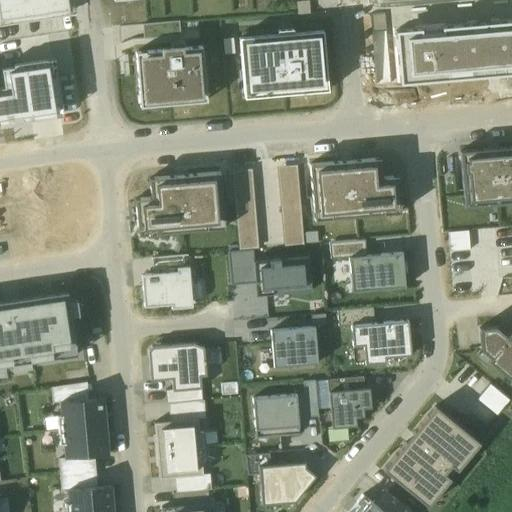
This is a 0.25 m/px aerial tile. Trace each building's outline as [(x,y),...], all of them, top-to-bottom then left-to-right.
[(0,0),(0,19),(73,9),(71,0),(0,0)] [(511,17),(396,28),(401,80),(511,70),(511,17)] [(321,31),(239,38),(244,97),(326,90),(321,31)] [(159,54),(138,55),(142,103),(202,97),(198,50),(183,52),(182,45),(159,47),(159,54)] [(0,114),(52,107),(45,61),(6,67),(9,89),(0,90),(0,114)] [(511,146),(459,151),(459,156),(453,156),(455,193),(462,192),(463,198),(479,197),(480,205),(511,203),(511,146)] [(377,163),(310,168),(314,224),(399,217),(396,180),(379,181),(377,163)] [(216,178),(148,184),(150,206),(135,207),(137,238),(220,231),(216,178)] [(364,240),(328,243),(329,259),(348,258),(365,256),(364,240)] [(252,252),(227,254),(229,287),(255,285),(254,271),(252,252)] [(365,256),(348,258),(351,291),(404,287),(401,253),(365,256)] [(152,259),(153,275),(175,274),(175,269),(188,269),(187,257),(152,259)] [(267,270),(254,271),(255,285),(256,297),(310,293),(307,258),(276,260),(277,264),(266,264),(267,270)] [(153,275),(141,276),(143,309),(170,307),(171,311),(190,310),(188,269),(175,269),(175,274),(153,275)] [(67,291),(0,301),(0,365),(76,355),(70,316),(79,315),(76,300),(68,301),(67,291)] [(372,308),(336,310),(337,326),(350,326),(373,324),(372,308)] [(373,324),(350,326),(352,344),(363,343),(365,363),(384,361),(384,356),(409,354),(407,322),(373,324)] [(313,327),(269,330),(272,365),(315,361),(313,327)] [(511,331),(506,336),(495,327),(479,328),(480,349),(490,357),(487,360),(511,380),(511,331)] [(152,347),(148,352),(150,378),(171,376),(172,389),(199,387),(197,375),(204,374),(202,348),(191,343),(152,347)] [(475,398),(497,414),(509,398),(487,381),(475,398)] [(165,390),(166,403),(201,400),(200,387),(165,390)] [(369,388),(328,391),(331,427),(355,425),(354,417),(363,416),(362,408),(370,407),(369,388)] [(296,395),(252,398),(255,437),(298,434),(296,395)] [(58,429),(106,425),(104,398),(56,402),(58,429)] [(203,400),(167,403),(169,422),(201,419),(205,418),(203,400)] [(434,405),(382,470),(427,505),(449,478),(443,474),(450,466),(456,471),(479,442),(434,405)] [(155,450),(203,445),(201,419),(169,422),(153,423),(155,450)] [(60,456),(108,452),(106,425),(58,429),(60,456)] [(158,477),(206,473),(203,445),(155,450),(158,477)] [(259,466),(262,504),(292,501),(314,476),(304,468),(304,463),(259,466)] [(174,477),(175,491),(210,489),(209,474),(174,477)] [(65,511),(113,511),(112,486),(64,490),(65,511)] [(207,493),(172,495),(172,506),(208,504),(207,493)] [(383,511),(362,495),(347,511),(383,511)]
